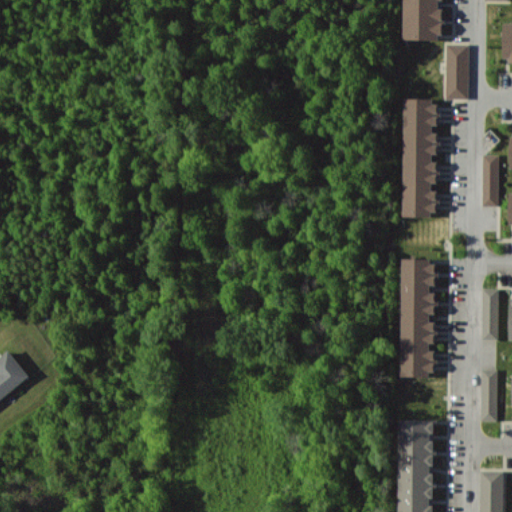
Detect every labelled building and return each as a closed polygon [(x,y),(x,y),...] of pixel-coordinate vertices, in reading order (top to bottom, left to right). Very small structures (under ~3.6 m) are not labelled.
[(405,0),(405,39),(443,39),(444,7),(443,7),(442,0),(405,0)] [(447,98),(469,99),(470,43),(447,43),(447,98)] [(404,215),(439,215),(439,161),(433,161),(433,153),(439,153),(439,132),(433,132),(433,124),(440,124),(440,99),(405,99),(404,215)] [(499,205),(500,154),(484,154),(483,205),(499,205)] [(402,375),(437,375),(437,350),(430,350),(430,342),(437,342),(437,321),(431,321),(431,313),(437,313),(438,293),(432,293),(432,284),(438,284),(438,259),(403,259),(402,375)] [(499,339),(500,288),(484,287),(483,339),(499,339)] [(0,357),(0,399),(31,377),(11,349),(0,357)] [(498,420),(499,368),(482,368),(481,420),(498,420)] [(399,511),(434,511),(435,440),(434,440),(434,419),(400,419),(399,511)] [(503,511),(504,470),(481,469),(480,511),(503,511)]
